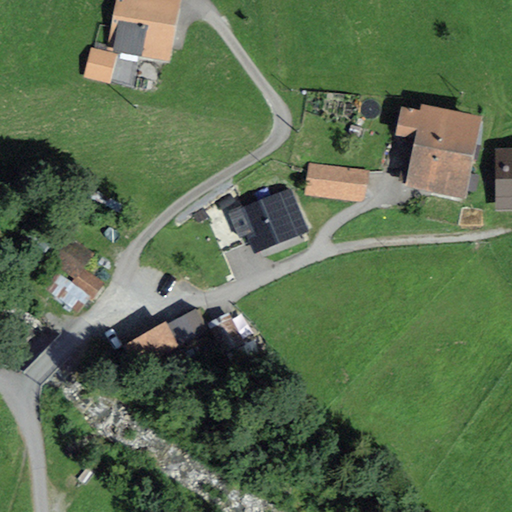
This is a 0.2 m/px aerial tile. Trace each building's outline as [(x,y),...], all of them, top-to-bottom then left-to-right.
[(117,0),(108,49),(160,59),(171,0),(117,0)] [(93,50),(86,76),(105,81),(110,61),(105,60),(106,54),(93,50)] [(438,160),(441,146),(464,151),(471,120),(427,111),(426,117),(406,113),(403,129),(423,133),(418,156),(438,160)] [(457,187),(464,151),(441,146),(438,160),(418,156),(406,153),(403,170),(414,172),(411,186),(455,195),(457,187)] [(511,164),(502,165),(502,202),(511,201),(511,164)] [(357,199),(360,173),(311,166),(307,193),(357,199)] [(251,231),(257,245),(304,226),(291,194),(244,212),(243,209),(230,214),(241,236),(251,231)] [(44,265),(65,237),(36,223),(24,240),(44,265)] [(75,275),(89,256),(68,240),(53,259),(75,275)] [(73,280),(54,265),(49,270),(45,267),(38,276),(61,294),(73,280)] [(91,299),(102,284),(83,271),(72,285),(91,299)] [(194,312),(165,328),(174,345),(203,329),(194,312)] [(230,321),(212,330),(223,352),(241,343),(230,321)] [(136,366),(174,345),(165,328),(127,350),(136,366)] [(0,501),(9,476),(0,471),(0,501)]
